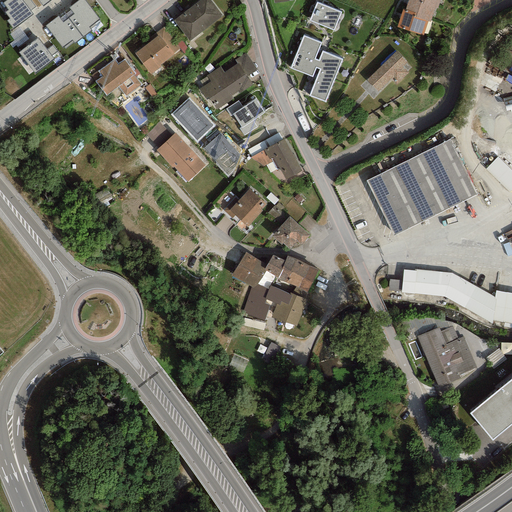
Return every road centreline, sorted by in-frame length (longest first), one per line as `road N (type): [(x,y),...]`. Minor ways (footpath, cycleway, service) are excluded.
road 1 (track): [(349,241),(326,255),(338,304),(318,325),(291,400),(268,433),(182,486),(157,511)]
road 2 (residential): [(323,176),(445,497)]
road 3 (residential): [(323,176),(422,125),(454,97),(483,21),(511,5)]
road 4 (secondary): [(119,340),(242,511)]
road 5 (secondary): [(30,511),(6,450),(7,408),(26,370),(70,335)]
road 6 (residential): [(0,120),(162,0)]
road 7 (residential): [(249,0),(279,95),(323,176)]
road 8 (secondary): [(0,190),(75,290)]
